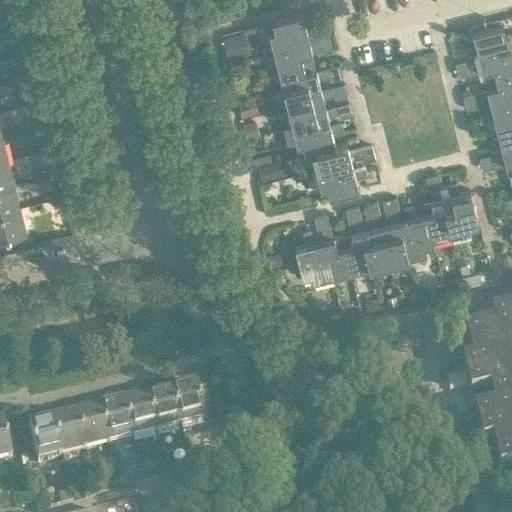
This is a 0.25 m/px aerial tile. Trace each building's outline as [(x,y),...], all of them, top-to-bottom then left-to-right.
[(19,13),(0,23),(0,29),(8,27),(21,24),(19,13)] [(268,32),(272,51),(297,45),(295,35),(307,32),(307,33),(318,30),(316,21),(305,24),(302,13),(271,21),(273,30),(268,32)] [(21,24),(8,27),(11,36),(23,33),(21,24)] [(465,55),(476,52),(476,51),(488,48),(491,58),(511,52),(511,38),(510,32),(505,34),(502,24),(471,32),(474,43),(463,46),(465,55)] [(8,27),(0,29),(0,38),(11,36),(8,27)] [(297,45),(272,51),(277,70),(314,60),(312,51),(334,46),(331,33),(319,36),(320,40),(309,43),(307,33),(307,32),(295,35),(297,45)] [(247,52),(242,33),(223,38),(228,57),(247,52)] [(476,51),(476,52),(479,62),(468,64),(467,60),(455,63),(458,76),(481,71),(483,80),(511,72),(511,52),(491,58),(488,48),(476,51)] [(314,60),(277,70),(282,88),(306,82),(309,92),(321,89),(321,88),(318,78),(329,76),(330,80),(342,77),(339,64),(316,69),(314,60)] [(33,71),(20,75),(23,83),(35,80),(33,71)] [(511,72),(483,80),(486,89),(463,94),(466,108),(478,105),(477,100),(488,98),(490,107),(490,108),(502,105),(500,95),(511,92),(511,72)] [(10,86),(23,83),(20,75),(8,78),(10,86)] [(306,82),(282,88),(286,107),(311,101),(313,110),(325,107),(323,97),(334,94),(335,99),(347,96),(343,82),(321,88),(321,89),(309,92),(306,82)] [(511,122),(511,92),(500,95),(502,105),(490,108),(490,107),(479,110),(481,119),(493,116),(495,126),(511,122)] [(311,101),(286,107),(291,126),(316,119),(318,129),(330,126),(330,125),(328,116),(338,113),(340,117),(351,114),(348,101),(325,107),(313,110),(311,101)] [(45,119),(32,122),(34,131),(47,128),(45,119)] [(316,119),(291,126),(296,145),(302,144),(304,153),(310,152),(310,150),(335,144),(335,143),(332,134),(344,131),(341,123),(330,125),(330,126),(318,129),(316,119)] [(22,134),(34,131),(32,122),(20,125),(22,134)] [(511,122),(495,126),(498,136),(486,139),(489,148),(500,145),(511,142),(511,143),(511,122)] [(346,140),(335,143),(335,144),(310,150),(310,152),(314,169),(339,163),(341,173),(353,170),(353,169),(351,159),(362,157),(363,161),(375,158),(371,145),(349,150),(346,140)] [(511,143),(511,142),(500,145),(502,155),(491,158),(490,153),(478,156),(482,170),(504,164),(507,174),(511,172),(511,143)] [(271,160),(270,153),(254,157),(256,164),(271,160)] [(7,158),(0,160),(0,185),(13,182),(7,158)] [(339,163),(314,169),(319,189),(325,187),(327,197),(358,189),(356,178),(367,175),(364,166),(353,169),(353,170),(341,173),(339,163)] [(57,167),(44,170),(46,178),(59,175),(57,167)] [(34,181),(46,178),(44,170),(32,173),(34,181)] [(450,194),(447,183),(442,184),(439,173),(425,176),(431,199),(421,202),(424,213),(425,213),(431,238),(432,238),(450,233),(444,209),(453,206),(450,194)] [(447,183),(450,194),(453,206),(444,209),(450,233),(470,228),(468,223),(477,220),(470,189),(459,192),(456,181),(447,183)] [(13,182),(0,185),(0,210),(19,206),(13,182)] [(64,195),(51,198),(53,206),(66,203),(64,195)] [(382,200),(388,223),(388,222),(391,234),(382,237),(388,261),(406,257),(400,232),(410,229),(407,217),(406,218),(396,220),(394,209),(398,208),(395,196),(382,200)] [(511,197),(502,200),(505,213),(511,211),(511,197)] [(363,204),(369,228),(372,240),(363,242),(369,266),(388,261),(382,237),(391,234),(388,222),(388,223),(378,225),(375,214),(379,213),(376,201),(363,204)] [(403,207),(406,218),(407,217),(410,229),(400,232),(406,257),(426,252),(425,246),(434,244),(432,238),(431,238),(425,213),(424,213),(415,215),(412,204),(403,207)] [(19,206),(0,210),(0,236),(25,230),(19,206)] [(350,232),(341,234),(350,271),(369,266),(363,242),(372,240),(369,228),(359,230),(356,219),(361,218),(358,206),(345,209),(350,232)] [(323,239),(314,241),(313,241),(316,253),(326,251),(332,275),(350,271),(341,234),(332,236),(327,213),(313,217),(316,229),(321,228),(323,239)] [(311,274),(312,280),(332,275),(326,251),(316,253),(313,241),(314,241),(311,230),(302,232),(305,243),(294,246),(301,277),(311,274)] [(478,271),(461,275),(464,286),(480,282),(478,271)] [(442,283),(436,285),(438,293),(445,291),(442,283)] [(511,307),(491,313),(493,322),(464,330),(471,359),(462,361),(482,441),(491,439),(499,468),(511,464),(511,307)] [(194,383),(169,390),(179,427),(204,421),(194,383)] [(169,390),(146,396),(155,433),(179,427),(169,390)] [(146,396),(122,402),(132,439),(155,433),(146,396)] [(122,402),(98,407),(108,445),(132,439),(122,402)] [(98,407),(75,413),(84,451),(108,445),(98,407)] [(75,413),(51,419),(61,457),(84,451),(75,413)] [(37,463),(61,457),(51,419),(27,425),(37,463)] [(2,421),(0,421),(0,461),(11,459),(2,421)] [(200,460),(188,463),(190,472),(203,469),(200,460)] [(178,475),(190,472),(188,463),(176,466),(178,475)] [(153,472),(141,475),(143,484),(155,481),(153,472)] [(130,487),(143,484),(141,475),(128,478),(130,487)] [(108,493),(105,484),(93,487),(96,496),(108,493)] [(96,496),(93,487),(81,490),(83,499),(96,496)] [(72,502),(70,493),(57,496),(59,505),(72,502)] [(7,498),(0,499),(0,508),(10,507),(7,498)]
